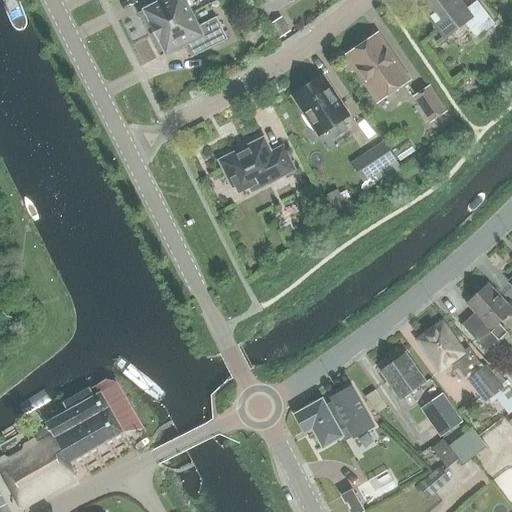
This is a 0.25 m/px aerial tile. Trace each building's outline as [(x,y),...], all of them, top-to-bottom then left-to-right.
[(184,1),(185,0),(162,0),(137,13),(148,35),(191,13),(184,1)] [(463,23),(475,38),(494,24),(476,1),(465,9),(457,0),(422,0),(418,4),(444,38),(463,23)] [(188,42),(195,55),(226,39),(215,17),(197,26),(191,13),(148,35),(159,57),(188,42)] [(280,17),(269,24),(278,39),(289,32),(280,17)] [(375,36),(373,37),(370,35),(365,39),(365,43),(347,55),(377,100),(406,80),(375,36)] [(320,76),(306,85),(305,83),(295,90),(296,92),(292,95),(319,135),(326,130),(332,140),(347,130),(341,120),(347,116),(320,76)] [(411,97),(429,122),(446,110),(429,85),(411,97)] [(217,160),(231,188),(234,186),(238,193),(248,187),(251,192),(294,170),(282,146),(270,152),(263,137),(217,160)] [(382,141),(359,156),(371,176),(375,173),(379,180),(399,167),(382,141)] [(408,143),(393,153),(399,162),(414,152),(408,143)] [(322,196),(331,215),(345,208),(336,189),(322,196)] [(498,323),(510,312),(486,285),(467,302),(478,314),(464,327),(487,352),(498,342),(497,340),(506,332),(498,323)] [(463,377),(480,365),(468,348),(461,352),(441,324),(418,340),(439,370),(451,361),(463,377)] [(400,400),(425,383),(404,353),(379,370),(400,400)] [(511,358),(500,369),(511,382),(511,381),(511,358)] [(507,414),(511,410),(511,391),(495,368),(490,372),(485,365),(465,379),(484,402),(489,399),(491,402),(496,398),(507,414)] [(322,399),(295,414),(304,432),(311,428),(322,447),(342,436),(342,435),(341,435),(338,430),(345,426),(353,439),(374,427),(350,385),(329,397),(332,402),(325,405),(322,400),(322,399)] [(46,424),(51,432),(24,447),(24,454),(10,462),(4,459),(0,461),(0,472),(21,509),(74,479),(69,462),(123,432),(101,392),(92,397),(88,389),(62,403),(66,412),(46,424)] [(419,408),(439,437),(461,421),(442,393),(419,408)] [(467,452),(456,437),(446,445),(442,439),(430,448),(445,468),(467,452)] [(449,480),(438,467),(416,486),(427,498),(449,480)] [(361,511),(351,494),(338,501),(343,509),(345,508),(347,511),(361,511)]
